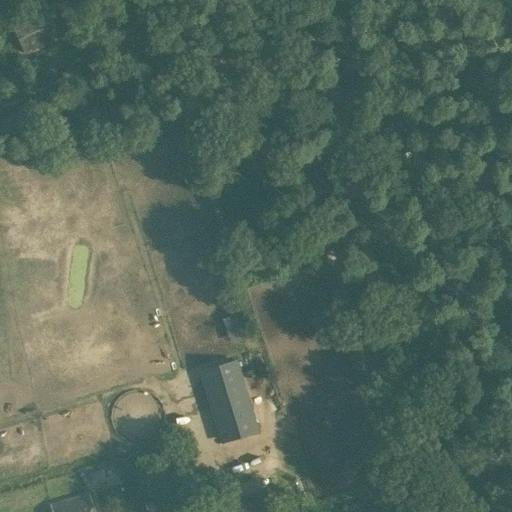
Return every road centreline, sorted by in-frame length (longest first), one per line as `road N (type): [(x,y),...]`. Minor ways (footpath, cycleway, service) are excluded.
road 1 (track): [(416,511),(238,0)]
road 2 (unknown): [(397,457),(203,511)]
